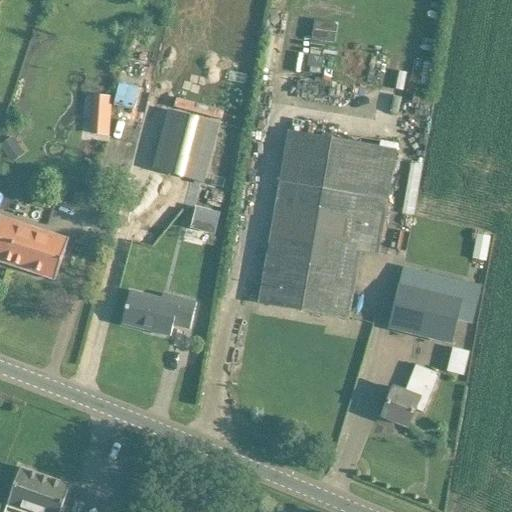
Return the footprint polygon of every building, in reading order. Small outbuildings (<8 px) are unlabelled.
[(410,59),(408,86),(419,87),(420,60),(410,59)] [(106,78),(100,108),(119,112),(124,82),(106,78)] [(219,124),(169,110),(154,170),(204,183),(219,124)] [(259,303),(349,319),(361,251),(378,254),(396,150),(289,131),(259,303)] [(0,261),(56,280),(62,261),(69,240),(0,216),(0,261)] [(487,262),(491,237),(477,235),(473,260),(487,262)] [(404,265),(394,308),(389,327),(452,342),(457,319),(474,323),(482,286),(404,265)] [(130,292),(127,305),(122,324),(143,330),(144,326),(170,333),(170,336),(171,337),(173,326),(190,330),(197,303),(164,295),(163,300),(130,292)] [(409,427),(415,410),(425,414),(440,374),(416,365),(405,393),(394,388),(383,416),(409,427)] [(21,468),(8,504),(31,511),(60,511),(70,485),(21,468)]
